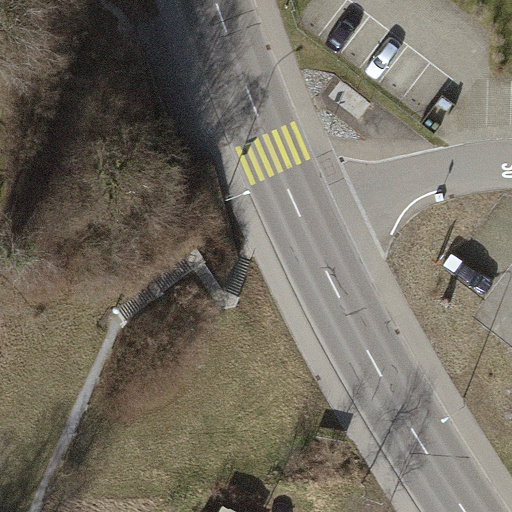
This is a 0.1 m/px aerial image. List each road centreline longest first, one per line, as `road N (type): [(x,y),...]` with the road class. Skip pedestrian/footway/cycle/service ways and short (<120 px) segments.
road 1 (primary): [(466,511),(366,349),(306,230)]
road 2 (primary): [(306,230),(216,0)]
road 3 (residential): [(511,163),(414,182),(306,230)]
